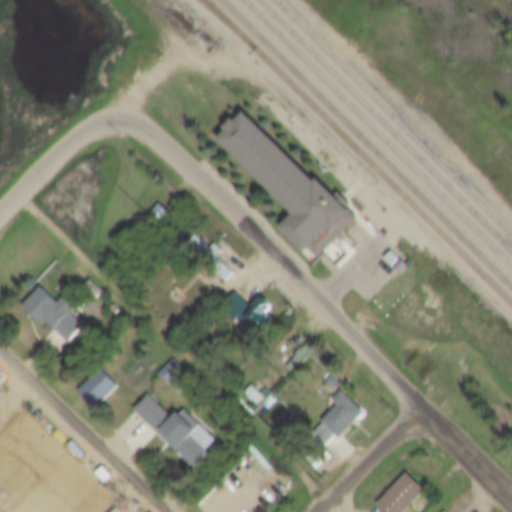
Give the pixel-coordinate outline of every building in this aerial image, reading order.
[(72,14),(42,7),(35,34),(65,41),(72,14)] [(245,121),(255,111),(311,169),(317,163),(366,214),(319,260),(288,228),(301,216),(226,139),(236,129),(233,126),(242,118),(245,121)] [(163,205),(171,213),(162,222),(154,213),(163,205)] [(213,248),(218,243),(226,252),(222,256),(240,275),(231,284),(193,245),(202,236),(213,248)] [(396,252),(404,260),(397,267),(388,259),(396,252)] [(404,260),(397,267),(403,273),(410,266),(404,260)] [(77,314),(95,327),(82,344),(31,306),(44,289),(64,304),(72,293),(85,303),(77,314)] [(273,297),(283,307),(279,311),(289,321),(268,342),(231,304),(243,293),(259,310),(273,297)] [(318,341),(327,348),(309,370),(300,364),(318,341)] [(175,368),(188,356),(207,376),(194,388),(175,368)] [(119,365),(137,383),(115,404),(98,385),(119,365)] [(268,380),(284,393),(277,401),(261,389),(268,380)] [(363,388),(385,410),(358,436),(339,417),(357,399),(355,396),(363,388)] [(233,443),(237,446),(226,460),(158,406),(169,391),(197,414),(205,404),(241,433),(233,443)] [(0,424),(1,426),(19,407),(4,394),(0,397),(0,424)] [(83,498),(106,480),(92,462),(69,480),(83,498)] [(437,464),(457,482),(430,511),(411,493),(437,464)]
